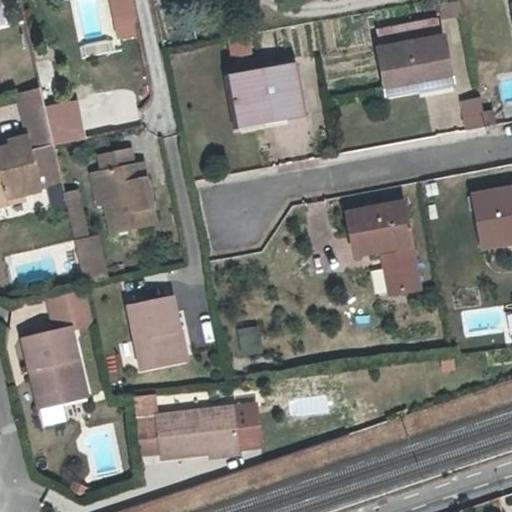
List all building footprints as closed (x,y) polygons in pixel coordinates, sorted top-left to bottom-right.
[(114,0),(119,21),(138,17),(134,0),(114,0)] [(385,51),(384,51),(391,94),(455,82),(448,39),(442,40),(439,21),(381,30),(385,51)] [(301,66),(235,78),(242,123),(290,115),(291,121),(310,117),(301,66)] [(40,89),(20,94),(29,134),(41,184),(61,180),(53,144),(40,89)] [(472,133),(489,129),(487,115),(484,100),(466,103),(472,133)] [(496,113),(487,115),(489,129),(499,128),(496,113)] [(10,194),(26,190),(41,187),(41,184),(29,134),(11,139),(13,149),(16,163),(3,165),(1,157),(0,157),(0,190),(8,188),(10,194)] [(100,153),(103,169),(133,162),(130,147),(100,153)] [(0,152),(0,154),(1,157),(3,165),(16,163),(13,149),(0,152)] [(133,162),(103,169),(110,200),(116,230),(160,220),(145,159),(133,162)] [(102,201),(110,200),(103,169),(96,170),(102,201)] [(0,202),(27,196),(26,190),(10,194),(8,188),(0,190),(0,202)] [(65,197),(76,241),(88,239),(77,194),(65,197)] [(511,235),(511,194),(476,200),(484,241),(511,235)] [(422,292),(414,246),(407,207),(352,217),(358,255),(385,250),(392,249),(395,274),(389,275),(392,297),(422,292)] [(486,252),(511,247),(511,235),(484,241),(486,252)] [(97,236),(88,239),(76,241),(86,283),(107,278),(97,236)] [(395,274),(392,249),(385,250),(389,275),(395,274)] [(88,293),(50,302),(58,335),(72,331),(96,325),(88,293)] [(176,300),(132,310),(145,371),(189,362),(176,300)] [(257,327),(233,328),(235,357),(258,356),(257,327)] [(62,397),(64,405),(88,399),(72,331),(58,335),(26,343),(33,372),(41,371),(47,400),(62,397)] [(367,368),(269,376),(270,394),(368,387),(367,368)] [(42,411),(64,405),(62,397),(47,400),(41,371),(33,372),(42,411)] [(253,409),(233,411),(235,434),(255,432),(253,409)] [(181,459),(237,453),(235,434),(233,411),(173,418),(181,459)] [(173,418),(158,420),(161,461),(181,459),(173,418)]
